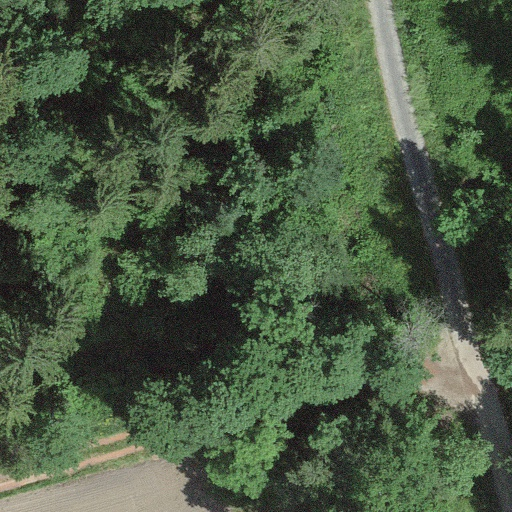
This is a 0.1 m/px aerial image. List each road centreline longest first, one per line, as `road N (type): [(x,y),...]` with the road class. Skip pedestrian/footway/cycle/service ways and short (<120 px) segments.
road 1 (track): [(0,485),(511,351)]
road 2 (track): [(511,485),(385,0)]
